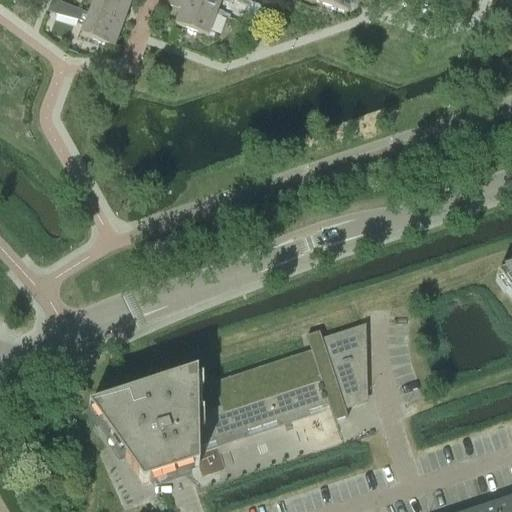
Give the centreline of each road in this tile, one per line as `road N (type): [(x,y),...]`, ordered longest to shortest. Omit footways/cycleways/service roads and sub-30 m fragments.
road 1 (residential): [(2,367),(135,306),(511,177)]
road 2 (residential): [(408,490),(383,407),(377,333)]
